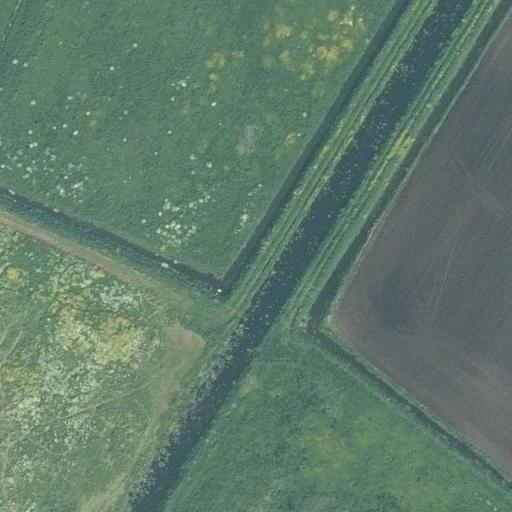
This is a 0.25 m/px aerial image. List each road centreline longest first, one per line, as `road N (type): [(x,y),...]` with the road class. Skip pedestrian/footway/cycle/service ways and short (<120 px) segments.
road 1 (track): [(281,336),(486,0)]
road 2 (track): [(422,0),(227,315)]
